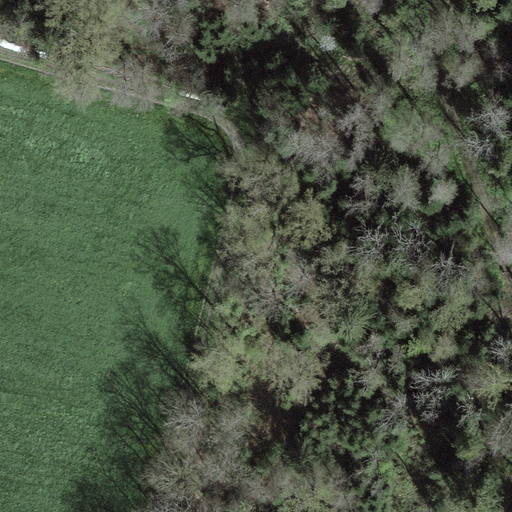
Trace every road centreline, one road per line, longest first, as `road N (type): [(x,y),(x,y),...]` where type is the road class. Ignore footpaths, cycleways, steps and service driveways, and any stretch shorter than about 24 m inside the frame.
road 1 (track): [(0,58),(217,125),(262,169),(146,511)]
road 2 (track): [(434,0),(441,87),(511,242)]
